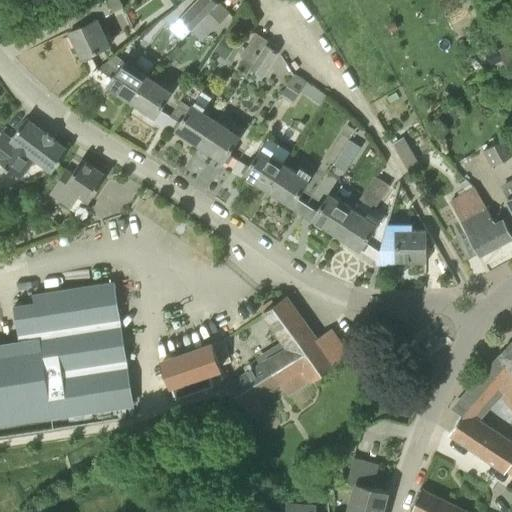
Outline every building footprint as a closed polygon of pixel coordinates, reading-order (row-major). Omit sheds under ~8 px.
[(69,31),(89,76),(97,69),(90,53),(110,45),(99,20),(113,14),(107,0),(67,18),(72,30),(69,31)] [(201,21),(221,2),(222,0),(200,0),(190,10),(201,21)] [(211,31),(230,12),(221,2),(201,21),(211,31)] [(241,57),(253,65),(267,45),(269,42),(257,34),(241,57)] [(216,53),(226,60),(236,44),(226,37),(216,53)] [(267,45),(253,65),(251,68),(264,76),(279,53),(267,45)] [(491,64),(501,60),(505,69),(511,66),(511,52),(509,46),(497,51),(487,55),(491,64)] [(112,79),(97,69),(89,76),(131,103),(148,76),(124,60),(112,79)] [(165,125),(170,117),(160,110),(172,91),(148,76),(131,103),(165,125)] [(294,104),(306,84),(307,82),(296,76),(283,96),(294,104)] [(323,107),(328,100),(330,97),(318,89),(312,99),(323,107)] [(165,125),(199,147),(216,120),(192,105),(181,123),(170,117),(165,125)] [(46,133),(44,132),(27,118),(11,138),(4,133),(0,137),(0,162),(20,177),(35,158),(53,171),(69,150),(55,139),(47,132),(46,133)] [(216,120),(199,147),(233,169),(239,161),(229,154),(240,136),(216,120)] [(410,173),(421,166),(405,137),(394,145),(410,173)] [(341,151),(353,159),(361,147),(348,139),(341,151)] [(492,166),(511,156),(511,139),(485,152),(492,166)] [(261,149),(249,167),(239,161),(233,169),(267,191),(285,164),(261,149)] [(106,175),(82,159),(73,173),(66,168),(51,191),(73,205),(80,194),(90,200),(106,175)] [(309,180),(285,164),(267,191),(302,213),(307,205),(297,198),(309,180)] [(375,209),(390,185),(374,175),(359,199),(375,209)] [(496,223),(475,186),(463,176),(457,179),(465,191),(450,200),(480,254),(511,236),(511,232),(504,218),(496,223)] [(511,179),(502,184),(508,197),(511,205),(511,179)] [(329,193),(317,211),(307,205),(302,213),(336,235),(353,209),(329,193)] [(379,252),(365,243),(377,224),(353,209),(336,235),(376,262),(379,252)] [(396,232),(384,233),(379,252),(376,262),(427,260),(427,259),(434,258),(434,245),(426,245),(425,227),(396,228),(396,232)] [(19,339),(19,341),(0,344),(0,422),(53,414),(53,417),(134,408),(114,279),(32,292),(34,300),(13,302),(19,339)] [(258,397),(280,383),(304,368),(312,380),(349,356),(332,330),(317,341),(287,297),(265,312),(289,347),(232,382),(230,383),(244,406),(258,397)] [(428,350),(437,343),(437,341),(432,334),(429,333),(421,339),(421,347),(428,350)] [(226,365),(218,339),(167,355),(178,393),(218,381),(214,368),(226,365)] [(511,342),(493,363),(511,382),(511,342)] [(511,382),(493,363),(469,390),(483,403),(496,389),(511,408),(511,382)] [(312,380),(304,368),(280,383),(288,396),(312,380)] [(511,471),(511,443),(463,412),(449,433),(505,470),(507,468),(511,471)] [(382,511),(388,490),(374,486),(379,465),(354,458),(347,481),(354,483),(348,505),(345,511),(382,511)] [(465,511),(420,490),(411,511),(465,511)]
